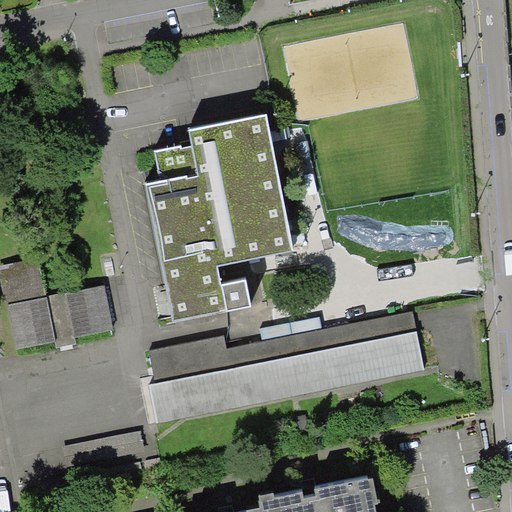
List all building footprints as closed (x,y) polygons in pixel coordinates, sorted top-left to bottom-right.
[(266,114),(189,130),(192,145),(182,148),(181,145),(155,151),(161,181),(146,184),(174,323),(251,307),(246,280),(221,285),(217,266),(294,250),(266,114)] [(37,263),(0,270),(16,349),(114,330),(105,285),(43,297),(37,263)] [(224,335),(149,351),(155,383),(149,384),(157,423),(424,368),(412,311),(322,330),(262,342),(227,349),(224,335)] [(262,342),(322,330),(320,317),(260,329),(262,342)] [(260,500),(259,501),(260,508),(262,507),(263,511),(376,511),(375,504),(378,504),(373,479),(369,480),(368,478),(315,489),(316,496),(311,497),(304,498),(303,491),(274,497),(273,493),(259,496),(260,500)]
